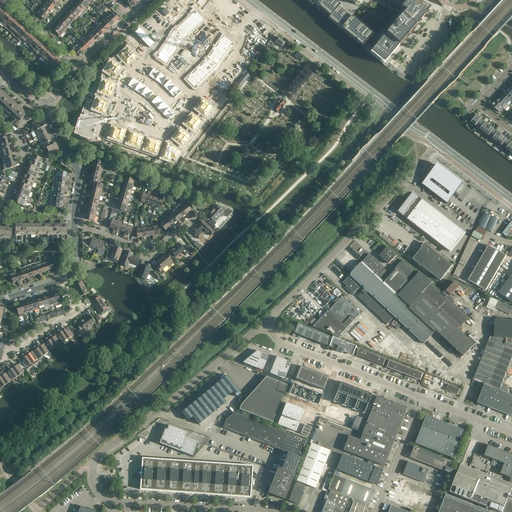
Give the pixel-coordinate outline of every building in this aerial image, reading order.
[(84,0),(81,0),(79,3),(86,9),(90,5),(84,0)] [(229,0),(222,0),(219,5),(224,9),(230,1),(229,0)] [(306,0),(362,47),(371,36),(368,34),(369,34),(367,32),(364,30),(362,29),(360,27),(358,25),(356,23),(355,22),(329,0),(306,0)] [(406,10),(404,13),(418,24),(425,15),(424,13),(426,11),(428,12),(430,9),(430,8),(430,7),(429,7),(424,5),(422,6),(421,5),(422,4),(415,0),(414,1),(412,0),(349,0),(356,5),(359,1),(359,0),(383,0),(404,10),(405,9),(406,10)] [(230,1),(224,9),(229,12),(235,4),(230,1)] [(47,2),(43,6),(51,12),(54,8),(47,2)] [(79,3),(75,7),(82,13),(84,14),(88,11),(88,10),(87,10),(86,9),(79,3)] [(235,4),(229,12),(233,16),(239,8),(235,4)] [(43,6),(40,10),(48,16),(51,12),(43,6)] [(163,6),(158,10),(169,22),(174,17),(163,6)] [(75,7),(72,11),(79,17),(81,18),(84,15),(84,14),(82,13),(75,7)] [(239,8),(233,16),(238,19),(244,11),(239,8)] [(48,16),(40,10),(37,14),(37,15),(38,16),(44,21),(48,16)] [(72,11),(68,15),(75,21),(79,17),(72,11)] [(157,58),(157,59),(166,65),(167,64),(169,61),(168,60),(171,56),(172,56),(177,49),(176,49),(179,44),(180,45),(180,44),(182,42),(183,42),(182,42),(184,39),(185,40),(184,39),(186,37),(187,36),(186,35),(190,32),(191,32),(197,27),(196,26),(200,22),(201,23),(204,20),(205,20),(197,12),(194,11),(193,13),(193,14),(194,14),(176,31),(176,32),(173,35),(157,58)] [(244,11),(238,19),(243,23),(249,15),(244,11)] [(112,12),(108,16),(116,24),(117,23),(116,22),(119,19),(113,13),(112,12)] [(405,39),(418,24),(404,13),(398,20),(389,31),(402,42),(405,39)] [(0,22),(4,26),(5,25),(13,17),(11,15),(10,17),(8,14),(1,21),(0,22)] [(68,15),(64,19),(71,25),(75,21),(68,15)] [(249,15),(243,23),(248,26),(254,19),(249,15)] [(108,16),(104,20),(111,27),(113,24),(114,25),(116,24),(108,16)] [(5,25),(9,29),(16,22),(13,19),(14,18),(13,17),(5,25)] [(64,19),(61,23),(68,29),(71,25),(64,19)] [(254,19),(248,26),(252,30),(258,22),(254,19)] [(104,20),(100,23),(108,32),(109,30),(108,29),(111,27),(104,20)] [(13,32),(21,24),(19,23),(18,24),(16,22),(9,29),(13,32)] [(258,22),(252,30),(257,33),(263,26),(258,22)] [(61,23),(57,26),(64,33),(68,29),(61,23)] [(100,23),(96,27),(103,34),(106,32),(107,33),(108,32),(100,23)] [(17,36),(23,29),(21,26),(22,25),(21,24),(13,32),(11,34),(15,37),(17,36)] [(64,33),(57,26),(53,31),(55,32),(58,35),(60,37),(64,33)] [(263,26),(257,33),(262,37),(268,29),(263,26)] [(96,27),(93,31),(100,39),(102,38),(101,37),(103,34),(96,27)] [(17,36),(21,40),(28,31),(27,30),(26,31),(23,29),(17,36)] [(268,29),(262,37),(266,41),(272,33),(268,29)] [(25,43),(31,36),(29,34),(30,33),(28,31),(21,40),(25,43)] [(93,31),(89,34),(95,42),(98,39),(99,40),(100,39),(93,31)] [(401,43),(402,42),(389,31),(388,31),(387,33),(386,34),(399,45),(400,44),(401,43)] [(89,34),(85,38),(92,46),(94,45),(93,44),(95,42),(89,34)] [(392,54),(399,45),(386,34),(379,42),(371,52),(383,63),(384,64),(388,59),(391,56),(392,54)] [(274,45),(276,42),(282,46),(285,43),(282,40),(274,35),(270,42),(274,45)] [(29,46),(29,47),(36,39),(35,37),(34,38),(31,36),(25,43),(23,44),(27,48),(29,46)] [(186,80),(194,88),(197,89),(198,87),(197,86),(214,69),(217,65),(230,47),(231,45),(232,46),(233,47),(234,45),(233,43),(233,42),(224,36),(223,36),(224,36),(221,39),(222,40),(220,43),(219,42),(215,48),(216,49),(214,52),(213,51),(209,57),(210,57),(209,59),(207,62),(205,63),(205,62),(200,67),(200,68),(197,71),(197,70),(192,74),(193,75),(190,78),(189,77),(186,80)] [(433,46),(436,50),(445,42),(441,37),(433,46)] [(85,38),(81,42),(87,49),(90,47),(91,48),(92,46),(85,38)] [(29,47),(33,51),(40,43),(37,41),(38,40),(36,39),(29,47)] [(81,42),(77,46),(84,54),(86,52),(85,51),(87,49),(81,42)] [(33,51),(37,54),(44,46),(43,45),(42,46),(40,43),(33,51)] [(41,57),(41,58),(47,51),(45,48),(46,47),(44,46),(37,54),(41,57)] [(73,50),(75,52),(79,57),(82,54),(83,55),(84,54),(77,46),(73,50)] [(130,47),(123,53),(131,61),(136,57),(132,53),(131,52),(133,49),(130,47)] [(429,50),(412,67),(417,71),(434,54),(429,50)] [(41,57),(39,59),(43,63),(45,61),(52,53),(51,52),(50,53),(47,51),(41,58),(41,57)] [(45,61),(49,65),(55,58),(53,56),(54,54),(52,53),(45,61)] [(123,53),(116,60),(119,63),(122,60),(123,61),(123,62),(127,65),(131,61),(123,53)] [(49,65),(53,69),(61,61),(59,59),(58,60),(55,58),(49,65)] [(111,62),(108,67),(117,73),(121,68),(120,68),(117,65),(117,64),(118,64),(119,63),(116,60),(113,63),(111,62)] [(107,73),(105,78),(108,80),(109,77),(110,75),(114,78),(117,73),(108,67),(105,72),(107,73)] [(153,68),(148,76),(154,80),(160,72),(153,68)] [(247,70),(237,83),(241,86),(251,74),(247,70)] [(409,70),(405,76),(410,80),(414,73),(409,70)] [(160,72),(154,80),(162,85),(166,80),(166,79),(167,78),(160,72)] [(105,78),(102,87),(112,91),(114,85),(109,83),(108,83),(107,83),(108,80),(105,78)] [(133,78),(127,86),(134,90),(140,83),(133,78)] [(220,78),(216,84),(227,92),(231,87),(220,78)] [(170,80),(163,86),(168,92),(175,85),(170,80)] [(140,83),(134,90),(142,96),(148,88),(140,83)] [(175,85),(168,92),(175,98),(181,92),(175,85)] [(102,87),(99,96),(102,97),(103,94),(104,94),(105,95),(110,96),(112,91),(102,87)] [(148,88),(142,96),(148,100),(152,94),(153,96),(156,92),(155,93),(154,92),(153,92),(148,88)] [(181,94),(195,105),(200,99),(186,88),(181,94)] [(14,119),(17,122),(25,113),(20,107),(23,104),(22,103),(18,106),(12,101),(16,97),(14,96),(11,99),(5,94),(8,90),(7,89),(3,93),(0,90),(0,89),(0,106),(3,109),(7,113),(10,116),(14,119)] [(511,102),(511,95),(507,91),(503,94),(510,101),(511,103),(511,102)] [(503,94),(500,98),(507,105),(510,101),(503,94)] [(99,96),(96,105),(106,108),(108,103),(103,101),(102,100),(101,100),(102,97),(99,96)] [(158,96),(151,102),(156,108),(163,101),(158,96)] [(285,104),(286,102),(281,98),(280,101),(279,100),(276,105),(274,109),(278,112),(281,109),(285,105),(285,104)] [(496,102),(503,109),(505,110),(508,106),(509,106),(507,105),(500,98),(496,102)] [(203,100),(199,105),(208,112),(214,104),(211,102),(209,105),(209,104),(208,104),(207,103),(203,100)] [(163,101),(156,108),(162,114),(169,108),(163,101)] [(496,102),(492,106),(491,108),(495,111),(496,109),(499,113),(503,109),(496,102)] [(96,105),(92,114),(96,115),(97,112),(98,112),(99,112),(104,114),(106,108),(96,105)] [(199,105),(196,110),(200,113),(201,114),(199,117),(203,119),(208,112),(199,105)] [(169,108),(162,114),(168,120),(175,114),(169,108)] [(29,109),(25,113),(17,122),(15,124),(16,125),(18,127),(20,126),(20,125),(23,122),(26,119),(27,118),(29,116),(30,115),(30,114),(32,112),(33,112),(31,110),(30,110),(29,109)] [(77,131),(76,133),(78,134),(79,134),(80,135),(80,134),(81,135),(81,136),(82,136),(83,136),(85,137),(86,138),(87,138),(88,137),(92,139),(93,137),(94,135),(94,134),(97,135),(99,129),(98,129),(99,128),(98,128),(96,127),(97,125),(97,124),(100,125),(100,124),(105,126),(105,125),(100,124),(102,119),(106,121),(102,119),(95,116),(96,115),(92,114),(84,111),(82,118),(81,118),(81,119),(81,120),(80,120),(80,121),(80,122),(79,121),(76,128),(77,129),(77,130),(77,131)] [(192,115),(188,120),(197,127),(203,119),(199,117),(197,119),(192,115)] [(478,128),(483,121),(481,119),(476,116),(470,124),(477,129),(478,128)] [(42,117),(31,123),(33,127),(35,126),(36,128),(45,123),(42,117)] [(188,120),(184,125),(188,128),(189,128),(190,129),(188,132),(191,134),(197,127),(188,120)] [(485,133),(490,126),(486,122),(485,123),(483,121),(478,128),(484,133),(485,133)] [(37,130),(34,132),(36,135),(45,130),(44,129),(47,127),(45,123),(36,128),(37,130)] [(490,139),(496,131),(494,129),(490,126),(485,133),(484,133),(484,134),(490,138),(490,139)] [(107,133),(106,136),(115,139),(119,129),(113,127),(111,132),(111,134),(107,133)] [(119,129),(115,139),(124,142),(125,139),(122,138),(123,136),(124,131),(119,129)] [(45,130),(36,135),(38,141),(51,134),(50,133),(47,135),(45,130)] [(180,130),(177,135),(185,142),(191,134),(188,132),(186,134),(180,130)] [(497,142),(502,135),(498,132),(496,131),(490,139),(496,143),(497,142)] [(125,139),(124,142),(133,146),(136,135),(131,133),(129,138),(128,140),(125,139)] [(51,134),(38,141),(41,147),(51,142),(49,138),(52,136),(51,134)] [(136,135),(133,146),(142,149),(143,145),(140,144),(140,142),(142,137),(136,135)] [(177,135),(173,140),(177,143),(178,144),(179,144),(177,146),(177,147),(180,149),(185,142),(177,135)] [(504,148),(509,141),(507,139),(502,135),(497,142),(504,148)] [(143,145),(142,149),(150,152),(154,142),(148,140),(147,144),(146,146),(143,145)] [(51,142),(41,147),(43,150),(46,149),(47,151),(57,146),(55,142),(52,144),(51,142)] [(154,142),(150,152),(159,155),(161,151),(160,151),(157,150),(158,148),(160,144),(154,142)] [(159,155),(157,161),(160,163),(162,159),(169,161),(171,156),(175,159),(180,153),(183,156),(185,153),(180,149),(177,147),(177,146),(174,145),(172,148),(168,144),(168,145),(167,145),(166,145),(165,150),(162,149),(161,148),(160,151),(161,151),(159,155)] [(48,153),(47,154),(49,157),(49,158),(60,152),(57,146),(47,151),(48,153)] [(0,155),(1,160),(12,157),(11,154),(14,153),(14,152),(0,155)] [(28,157),(27,159),(41,164),(43,159),(33,155),(31,158),(28,157)] [(30,162),(29,165),(39,168),(42,170),(44,165),(41,164),(27,159),(27,160),(30,162)] [(3,165),(4,170),(13,168),(14,167),(13,164),(17,163),(16,161),(3,165)] [(431,173),(437,165),(436,164),(433,168),(425,178),(421,185),(446,205),(451,199),(457,192),(437,177),(435,179),(431,176),(432,174),(431,173)] [(24,167),(24,168),(37,173),(39,168),(29,165),(28,168),(24,167)] [(462,184),(437,165),(431,173),(432,174),(431,176),(435,179),(437,177),(457,192),(462,184)] [(27,171),(25,174),(35,178),(37,173),(24,168),(23,170),(27,171)] [(0,179),(5,183),(6,180),(9,182),(10,180),(0,173),(0,179)] [(21,176),(20,178),(34,183),(35,178),(25,174),(24,177),(21,176)] [(125,183),(133,185),(135,180),(126,177),(125,182),(123,181),(122,183),(124,184),(125,183)] [(23,181),(22,184),(32,188),(34,183),(20,178),(20,180),(23,181)] [(93,188),(102,190),(103,185),(103,184),(99,183),(99,184),(94,183),(90,182),(89,184),(94,185),(93,188)] [(17,186),(17,187),(30,192),(32,188),(22,184),(21,187),(17,186)] [(19,190),(18,193),(28,197),(30,192),(17,187),(16,189),(19,190)] [(14,195),(13,197),(27,202),(28,197),(18,193),(17,197),(14,195)] [(120,198),(129,201),(131,202),(132,196),(130,196),(122,193),(121,194),(120,198)] [(145,204),(150,206),(153,197),(149,196),(150,194),(148,193),(147,195),(148,196),(145,204)] [(139,202),(145,204),(148,196),(147,195),(143,194),(139,202)] [(16,200),(15,203),(18,205),(19,205),(25,207),(27,202),(13,197),(13,199),(16,200)] [(150,206),(155,208),(158,199),(157,199),(153,197),(150,206)] [(154,210),(159,212),(161,207),(163,201),(159,200),(160,198),(158,197),(157,199),(158,199),(155,208),(154,210)] [(408,218),(450,252),(465,233),(422,200),(408,218)] [(187,213),(191,210),(188,207),(186,203),(181,207),(187,214),(187,213)] [(119,204),(118,205),(118,206),(117,209),(121,210),(126,211),(129,212),(131,207),(127,206),(119,204)] [(180,204),(175,208),(182,217),(186,215),(187,216),(189,215),(187,213),(187,214),(181,207),(180,204)] [(228,217),(231,213),(232,213),(232,212),(232,211),(231,211),(231,210),(219,206),(217,208),(215,206),(207,215),(211,220),(210,222),(208,224),(214,229),(215,227),(214,226),(216,224),(215,223),(221,216),(222,217),(224,214),(228,217)] [(171,211),(173,213),(178,220),(179,220),(182,217),(175,208),(171,211)] [(173,213),(168,217),(174,224),(177,221),(178,223),(180,221),(179,220),(178,220),(173,213)] [(478,226),(492,233),(498,219),(484,213),(478,226)] [(210,222),(211,220),(207,215),(203,219),(208,224),(210,222)] [(168,217),(164,220),(169,227),(170,226),(174,224),(168,217)] [(115,232),(116,230),(115,230),(118,221),(112,219),(109,227),(114,229),(113,231),(115,232)] [(168,228),(170,229),(172,228),(170,226),(169,227),(164,220),(159,223),(165,230),(168,228)] [(116,230),(120,231),(123,223),(118,221),(115,230),(116,230)] [(214,232),(203,221),(199,226),(196,229),(195,230),(193,232),(192,233),(198,239),(202,235),(201,235),(202,233),(200,231),(203,228),(205,231),(211,236),(214,232)] [(511,221),(511,222),(503,234),(506,236),(511,228),(511,221)] [(124,233),(123,235),(125,236),(126,234),(125,233),(128,225),(123,223),(120,231),(124,233)] [(125,233),(126,234),(130,235),(133,227),(128,225),(125,233)] [(478,226),(475,231),(485,236),(487,231),(478,226)] [(142,237),(142,239),(144,239),(144,237),(143,237),(141,228),(136,229),(137,238),(142,237)] [(474,231),(472,236),(481,241),(483,236),(474,231)] [(90,247),(95,249),(98,241),(93,238),(92,239),(91,243),(89,242),(89,238),(89,237),(85,237),(85,245),(86,247),(89,248),(90,247)] [(453,274),(459,277),(476,240),(471,237),(453,274)] [(98,241),(95,249),(99,250),(97,254),(102,256),(105,250),(102,249),(103,247),(104,243),(98,241)] [(171,251),(178,260),(179,260),(181,260),(182,258),(182,257),(183,256),(185,254),(186,255),(189,252),(191,251),(187,248),(187,247),(185,248),(184,249),(179,244),(176,247),(171,251)] [(453,265),(425,244),(413,259),(441,281),(453,265)] [(194,251),(193,251),(189,246),(187,248),(191,251),(189,252),(193,256),(196,253),(194,251)] [(489,246),(468,280),(486,291),(506,256),(489,246)] [(105,260),(109,261),(111,262),(111,261),(117,263),(119,256),(122,250),(114,247),(112,250),(111,253),(108,251),(105,260)] [(387,248),(380,256),(379,256),(389,265),(396,256),(393,254),(389,250),(387,248)] [(120,268),(121,269),(122,270),(123,270),(124,269),(125,268),(125,267),(125,268),(125,267),(127,268),(129,264),(137,266),(138,263),(139,259),(138,259),(134,257),(132,257),(132,255),(133,254),(131,253),(127,251),(126,251),(124,257),(120,266),(120,267),(120,268)] [(167,255),(166,254),(164,256),(162,258),(157,263),(158,264),(157,265),(155,266),(160,272),(163,270),(165,273),(169,269),(168,268),(174,264),(167,255)] [(362,262),(373,273),(380,265),(369,255),(362,262)] [(51,261),(46,262),(49,271),(50,271),(54,269),(51,261)] [(396,270),(410,283),(417,275),(402,261),(395,269),(396,270)] [(35,263),(38,274),(40,274),(44,273),(41,264),(40,262),(35,263)] [(46,262),(41,264),(44,273),(48,271),(48,273),(50,273),(50,271),(49,271),(46,262)] [(350,276),(361,286),(373,273),(362,262),(350,276)] [(29,265),(33,276),(38,275),(38,277),(40,276),(40,274),(38,274),(35,263),(29,265)] [(24,267),(28,278),(29,278),(33,276),(29,265),(24,267)] [(138,277),(145,280),(146,279),(147,279),(148,276),(147,276),(149,270),(150,268),(142,265),(140,270),(140,271),(138,277)] [(436,331),(458,351),(464,357),(475,344),(459,329),(469,319),(447,297),(449,295),(447,293),(445,291),(443,294),(420,272),(417,275),(410,283),(398,296),(387,286),(390,283),(386,281),(391,276),(391,275),(380,265),(373,273),(361,286),(364,289),(362,292),(357,297),(387,325),(394,317),(424,345),(436,331)] [(23,280),(27,278),(28,280),(30,280),(29,278),(28,278),(24,267),(19,269),(20,271),(23,280)] [(391,275),(391,276),(386,281),(390,283),(387,286),(398,296),(410,283),(396,270),(391,275)] [(15,273),(18,282),(19,281),(23,280),(20,271),(15,273)] [(20,283),(19,281),(18,282),(15,273),(10,275),(13,283),(17,282),(18,284),(20,283)] [(511,275),(499,293),(504,296),(511,302),(511,275)] [(358,288),(362,292),(364,289),(361,286),(350,276),(343,283),(346,286),(344,288),(350,293),(352,295),(358,288)] [(74,286),(80,296),(80,297),(84,295),(86,294),(84,292),(86,291),(82,282),(74,286)] [(459,286),(456,283),(447,293),(449,295),(450,296),(459,286)] [(57,294),(52,296),(55,304),(55,307),(56,307),(62,305),(61,301),(60,302),(57,294)] [(52,296),(47,297),(50,306),(50,308),(55,307),(55,304),(52,296)] [(47,297),(42,299),(45,310),(50,308),(50,306),(47,297)] [(101,300),(99,297),(92,302),(92,303),(94,305),(95,306),(100,313),(101,313),(100,312),(106,308),(101,300)] [(494,311),(496,309),(499,302),(490,298),(490,299),(486,308),(494,311)] [(42,299),(37,301),(39,309),(40,311),(45,310),(42,299)] [(510,315),(511,311),(511,310),(511,307),(499,302),(496,309),(510,315)] [(24,314),(21,305),(16,307),(18,316),(19,317),(24,316),(24,314)] [(347,328),(329,311),(322,318),(336,332),(334,335),(333,336),(339,339),(341,336),(347,328)] [(86,318),(76,325),(80,331),(83,328),(84,330),(86,330),(95,324),(93,321),(89,315),(86,317),(85,318),(86,318)] [(334,335),(336,332),(322,318),(313,327),(334,335)] [(494,338),(505,339),(511,339),(511,321),(507,321),(502,320),(502,318),(497,318),(497,320),(496,320),(494,338)] [(297,327),(295,332),(304,335),(307,327),(298,323),(297,327)] [(62,328),(60,329),(67,339),(73,335),(71,332),(68,327),(65,330),(63,327),(62,328)] [(307,327),(304,335),(312,339),(316,331),(312,329),(307,327)] [(59,334),(56,336),(61,343),(67,339),(60,329),(59,330),(57,331),(59,334)] [(316,331),(312,339),(321,342),(324,334),(316,331)] [(324,334),(321,342),(330,346),(333,338),(324,334)] [(48,337),(55,347),(61,343),(56,336),(53,338),(51,335),(50,336),(48,337)] [(47,342),(44,344),(49,352),(55,347),(48,337),(47,338),(45,339),(47,342)] [(331,346),(330,347),(339,351),(338,352),(343,353),(343,352),(344,353),(345,353),(353,356),(354,355),(357,346),(334,337),(331,346)] [(482,384),(484,385),(485,385),(487,386),(505,339),(494,338),(491,337),(473,381),(482,384)] [(487,386),(503,392),(505,393),(508,387),(502,384),(511,358),(511,339),(505,339),(487,386)] [(38,345),(36,346),(43,356),(49,352),(44,344),(41,346),(39,344),(38,345)] [(35,350),(32,352),(37,360),(38,360),(39,360),(40,360),(42,358),(43,357),(43,356),(36,346),(33,348),(35,350)] [(360,349),(357,356),(383,366),(386,359),(360,349)] [(243,363),(256,368),(263,371),(263,370),(264,367),(265,366),(265,365),(266,362),(267,362),(269,356),(267,355),(264,354),(264,353),(264,354),(263,353),(262,353),(258,352),(259,351),(257,351),(256,352),(252,355),(251,356),(250,359),(250,360),(248,359),(247,359),(247,360),(246,363),(245,364),(243,363)] [(28,352),(25,354),(32,364),(33,366),(39,362),(37,360),(32,352),(29,354),(28,352)] [(32,364),(25,354),(23,355),(22,356),(24,358),(20,360),(22,363),(21,364),(24,369),(25,368),(27,370),(33,366),(32,364)] [(292,363),(277,357),(270,374),(285,380),(292,363)] [(406,375),(421,380),(423,374),(390,361),(387,368),(406,375)] [(12,365),(11,366),(18,376),(24,372),(23,370),(24,369),(21,364),(20,364),(15,367),(14,364),(12,365)] [(9,371),(6,373),(12,381),(18,376),(11,366),(9,367),(8,368),(9,371)] [(295,380),(324,391),(329,378),(329,377),(300,366),(300,368),(295,380)] [(0,373),(0,376),(6,385),(12,381),(6,373),(3,375),(2,372),(0,373)] [(228,387),(233,384),(227,376),(226,376),(222,380),(222,379),(222,380),(228,387)] [(241,406),(239,410),(272,423),(287,385),(266,377),(241,405),(241,406)] [(228,387),(222,380),(218,383),(224,391),(228,387)] [(293,382),(288,394),(319,407),(324,394),(293,382)] [(371,395),(341,382),(337,392),(348,396),(358,400),(368,404),(371,395)] [(224,391),(218,383),(213,387),(219,395),(224,391)] [(241,393),(233,384),(228,387),(233,392),(233,393),(236,397),(237,397),(241,393)] [(449,385),(447,391),(458,395),(460,389),(449,385)] [(477,403),(496,410),(503,392),(487,386),(485,385),(484,385),(477,403)] [(219,395),(213,387),(209,391),(215,398),(219,395)] [(224,399),(232,392),(232,393),(233,392),(228,387),(224,391),(219,395),(223,400),(224,399)] [(215,398),(209,391),(204,394),(210,402),(215,398)] [(503,392),(496,410),(511,416),(511,395),(505,393),(503,392)] [(210,402),(204,394),(200,398),(206,406),(210,402)] [(224,399),(223,400),(219,395),(215,398),(221,406),(226,403),(224,399)] [(349,436),(343,450),(384,466),(407,408),(377,397),(360,440),(349,436)] [(206,406),(200,398),(195,402),(201,409),(206,406)] [(221,406),(215,398),(210,402),(217,410),(221,406)] [(201,409),(195,402),(191,405),(197,413),(201,409)] [(217,410),(210,402),(206,406),(212,413),(217,410)] [(304,410),(286,403),(277,425),(296,432),(304,410)] [(197,413),(191,405),(186,409),(192,417),(197,413)] [(212,413),(206,406),(201,409),(208,417),(212,413)] [(192,417),(186,409),(182,412),(181,412),(188,421),(188,420),(192,417),(193,417),(192,417)] [(208,417),(201,409),(197,413),(203,421),(208,417)] [(203,421),(197,413),(192,417),(193,417),(192,417),(199,425),(199,424),(203,421)] [(230,430),(234,432),(241,415),(235,413),(226,419),(223,427),(223,428),(230,430)] [(239,434),(246,437),(252,419),(241,415),(234,432),(239,434)] [(362,419),(356,417),(352,428),(358,430),(362,419)] [(252,439),(257,441),(264,424),(252,419),(246,437),(252,439)] [(262,443),(268,445),(275,428),(264,424),(257,441),(262,443)] [(305,424),(301,434),(308,436),(311,427),(305,424)] [(186,437),(187,433),(169,425),(167,430),(165,429),(159,444),(180,452),(186,437)] [(275,448),(280,450),(286,432),(275,428),(268,445),(275,448)] [(284,451),(289,453),(301,458),(308,441),(286,432),(280,450),(284,451)] [(199,449),(201,445),(197,443),(198,442),(186,437),(180,452),(192,456),(196,448),(199,449)] [(203,449),(207,452),(211,448),(207,444),(203,449)] [(311,445),(297,481),(306,485),(309,486),(315,489),(330,451),(323,449),(311,444),(311,445)] [(484,456),(494,460),(504,464),(504,466),(500,474),(511,478),(511,474),(511,454),(489,445),(488,446),(485,455),(484,456)] [(414,447),(410,458),(448,473),(451,474),(456,463),(414,447)] [(285,463),(282,469),(295,474),(301,458),(289,453),(285,463)] [(339,462),(336,469),(377,485),(377,484),(379,480),(380,478),(381,475),(383,470),(376,468),(372,466),(371,466),(366,464),(342,455),(339,462)] [(502,465),(504,466),(504,464),(494,460),(492,465),(501,469),(502,465)] [(429,470),(409,462),(408,464),(407,467),(405,471),(404,475),(424,483),(429,470)] [(450,492),(500,511),(502,511),(511,487),(511,484),(509,483),(469,467),(461,464),(450,492)] [(275,477),(273,480),(281,484),(286,471),(282,469),(278,468),(278,467),(274,477),(275,477)] [(295,474),(286,471),(281,484),(290,487),(295,474)] [(511,511),(511,474),(511,478),(509,483),(511,484),(511,487),(502,511),(511,511)] [(328,489),(340,494),(346,479),(334,475),(328,489)] [(340,494),(352,499),(358,484),(346,479),(340,494)] [(281,484),(273,480),(272,484),(272,483),(268,493),(276,496),(281,484)] [(298,505),(306,485),(297,481),(289,501),(298,505)] [(281,484),(276,496),(285,500),(290,487),(281,484)] [(352,501),(353,502),(354,502),(368,508),(371,500),(372,497),(375,491),(361,485),(358,484),(352,499),(352,501)] [(343,511),(349,499),(330,491),(327,490),(324,499),(327,500),(321,511),(343,511)] [(405,493),(402,500),(407,502),(410,495),(405,493)] [(490,511),(446,495),(439,511),(490,511)] [(366,511),(367,510),(368,508),(354,502),(353,502),(349,511),(366,511)]
